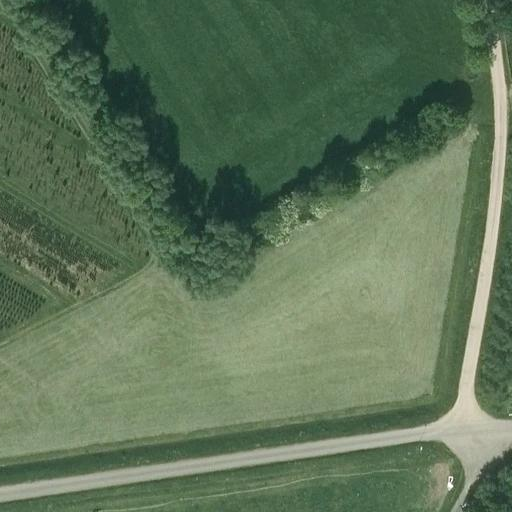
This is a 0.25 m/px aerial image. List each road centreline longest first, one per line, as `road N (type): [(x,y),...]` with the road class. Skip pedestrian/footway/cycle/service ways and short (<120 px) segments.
road 1 (motorway): [(511,246),(59,511)]
road 2 (unclassified): [(0,493),(463,430)]
road 3 (unclassified): [(463,430),(502,151),(482,0)]
road 4 (motorway): [(163,511),(511,305)]
